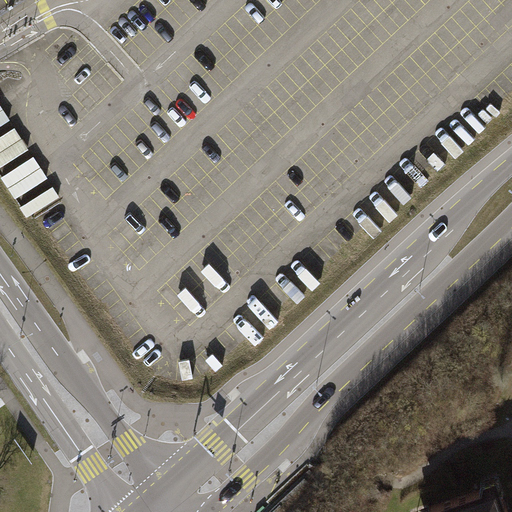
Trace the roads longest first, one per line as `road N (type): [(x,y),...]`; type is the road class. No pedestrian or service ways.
road 1 (primary): [(511,167),(162,485)]
road 2 (primary): [(211,511),(511,231)]
road 3 (secondary): [(162,485),(0,272)]
road 4 (secondary): [(0,338),(118,511)]
